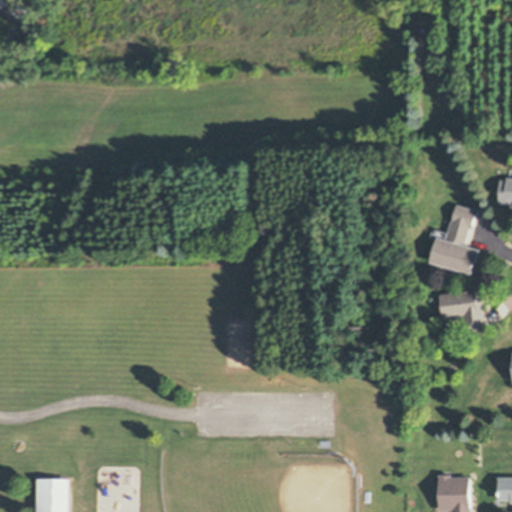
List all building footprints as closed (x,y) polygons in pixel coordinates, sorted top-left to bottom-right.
[(422,31),(414,31),(413,17),(422,17),(422,31)] [(511,175),(511,200),(503,200),(504,178),(510,178),(511,175)] [(440,238),(441,237),(449,239),(451,232),(460,204),(481,210),(475,228),(472,227),(467,244),(482,249),(474,274),(433,261),(440,238)] [(450,315),(441,315),(439,293),(477,290),(478,294),(482,294),(485,330),(475,331),(467,331),(465,313),(450,315)] [(307,438),(307,446),(299,446),(299,438),(307,438)] [(499,496),(499,491),(501,491),(501,477),(511,477),(511,499),(501,499),(501,496),(499,496)] [(71,478),(70,511),(40,511),(40,478),(71,478)] [(451,479),(454,479),(471,479),(471,511),(454,511),(454,510),(441,510),(441,483),(451,483),(451,479)]
